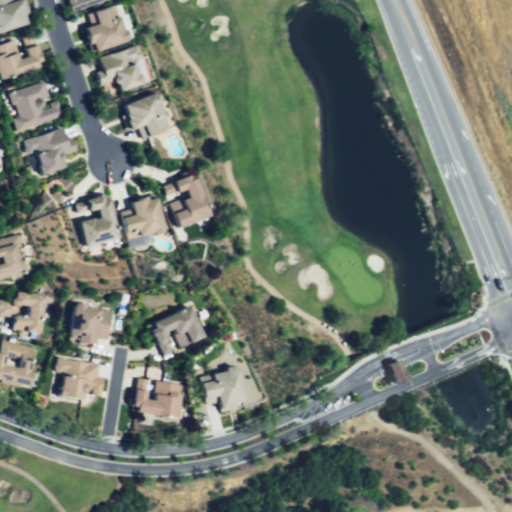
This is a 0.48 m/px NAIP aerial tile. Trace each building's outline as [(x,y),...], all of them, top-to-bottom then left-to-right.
[(0,0),(0,31),(23,25),(15,0),(9,2),(8,0),(0,0)] [(64,0),(68,11),(102,0),(64,0)] [(112,16),(119,39),(84,50),(78,30),(91,26),(87,12),(101,8),(104,18),(112,16)] [(0,42),(0,78),(38,66),(27,32),(15,36),(19,48),(14,50),(11,39),(0,42)] [(93,58),(132,45),(143,79),(114,89),(110,77),(101,80),(93,58)] [(40,82),(3,94),(7,105),(12,104),(15,115),(8,118),(13,131),(58,116),(53,101),(44,104),(45,109),(35,112),(31,100),(45,95),(40,82)] [(152,90),(119,102),(123,113),(118,115),(123,129),(132,126),(136,138),(155,131),(151,120),(157,117),(153,105),(157,104),(152,90)] [(57,128),(16,140),(20,153),(28,151),(35,174),(58,168),(55,155),(73,150),(70,138),(61,140),(57,128)] [(158,186),(188,174),(204,215),(173,227),(168,213),(176,210),(172,201),(180,198),(177,190),(161,196),(158,186)] [(151,194),(161,231),(124,241),(118,218),(127,215),(124,202),(151,194)] [(102,198),(113,237),(81,246),(75,226),(95,221),(92,208),(84,211),(82,204),(102,198)] [(0,246),(8,245),(12,262),(19,261),(22,274),(0,278),(0,246)] [(9,292),(38,293),(37,334),(9,333),(9,318),(19,319),(20,307),(11,307),(11,315),(0,314),(0,300),(9,301),(9,292)] [(108,310),(65,304),(59,342),(89,347),(91,338),(104,340),(108,310)] [(157,355),(142,327),(183,305),(199,334),(177,346),(168,330),(159,335),(167,350),(157,355)] [(0,341),(30,349),(24,370),(30,371),(26,388),(0,381),(0,364),(11,368),(14,357),(0,353),(0,341)] [(93,364),(54,357),(47,393),(77,399),(78,392),(98,396),(101,379),(91,377),(93,364)] [(380,364),(391,360),(399,377),(388,382),(380,364)] [(229,363),(239,402),(214,409),(213,403),(200,406),(194,383),(206,380),(205,376),(219,373),(218,366),(226,364),(229,363)] [(122,410),(176,415),(178,387),(160,385),(162,367),(129,364),(127,381),(139,382),(138,392),(124,391),(122,410)]
